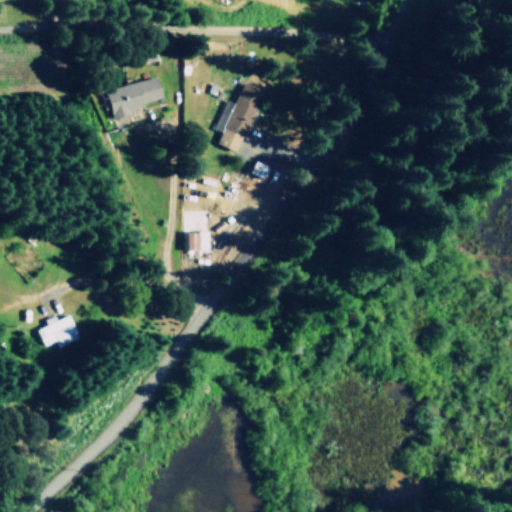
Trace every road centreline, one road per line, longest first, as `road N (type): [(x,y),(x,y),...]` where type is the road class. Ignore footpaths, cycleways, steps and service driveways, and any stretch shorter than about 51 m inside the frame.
road 1 (residential): [(17,511),(82,455),(159,368),(301,178),(374,60),(398,0)]
road 2 (track): [(374,60),(133,12)]
